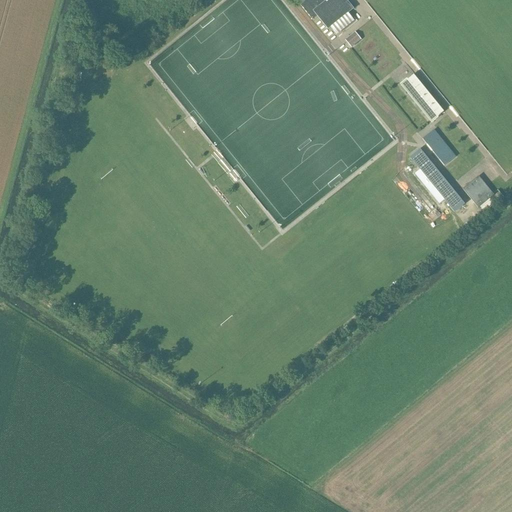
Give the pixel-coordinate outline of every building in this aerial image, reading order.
[(300,5),(307,13),(311,19),(316,16),(327,30),(353,9),(346,0),(306,0),(305,2),(300,5)] [(360,38),(354,32),(344,40),(350,47),(360,38)] [(343,55),(352,69),(359,64),(350,50),(343,55)] [(410,60),(418,70),(419,68),(411,59),(410,60)] [(442,114),(411,76),(400,85),(431,123),(442,114)] [(448,107),(456,118),(458,116),(450,106),(448,107)] [(434,130),(422,139),(444,166),(455,157),(434,130)] [(454,213),(455,212),(465,204),(420,149),(409,157),(454,213)] [(478,208),(480,207),(484,212),(493,204),(489,199),(494,196),(479,177),(463,189),(478,208)]
